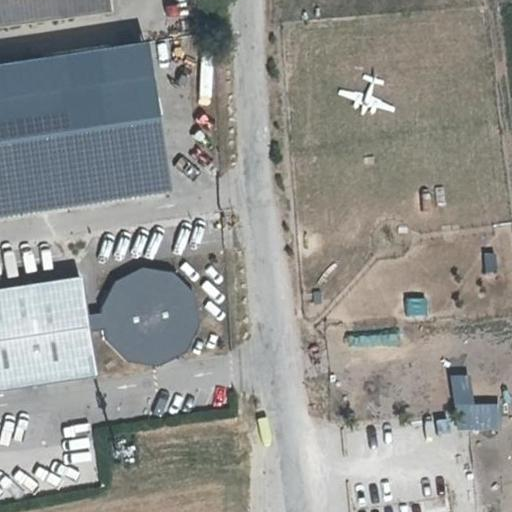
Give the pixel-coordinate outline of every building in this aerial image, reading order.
[(0,0),(0,16),(102,6),(101,0),(0,0)] [(0,214),(159,187),(143,38),(0,61),(0,214)] [(81,318),(76,278),(0,288),(0,391),(90,378),(85,336),(98,333),(100,341),(122,364),(153,370),(180,356),(194,327),(190,297),(169,274),(137,270),(109,283),(96,315),(81,318)] [(425,497),(428,511),(453,511),(449,491),(425,497)] [(428,511),(425,497),(408,500),(411,511),(428,511)]
